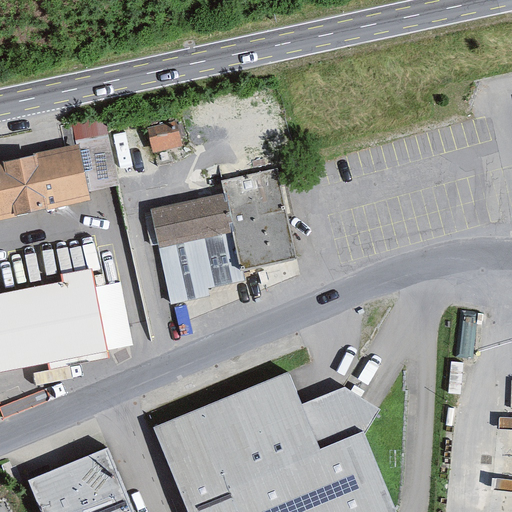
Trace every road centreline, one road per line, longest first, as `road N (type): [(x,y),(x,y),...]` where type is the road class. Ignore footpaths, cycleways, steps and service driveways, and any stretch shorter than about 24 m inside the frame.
road 1 (unclassified): [(0,432),(422,260),(511,257)]
road 2 (secondary): [(511,3),(0,110)]
